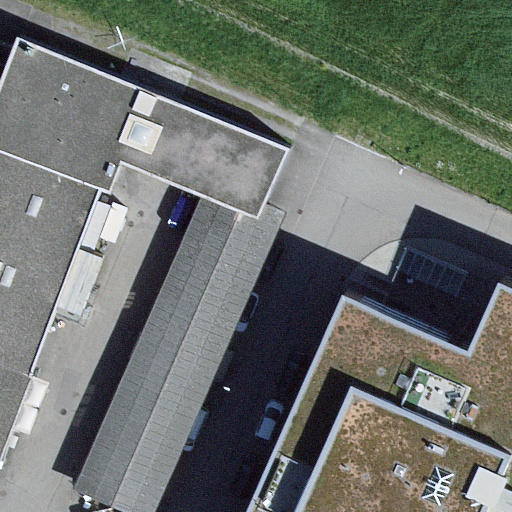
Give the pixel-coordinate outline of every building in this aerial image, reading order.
[(295,153),(37,53),(0,147),(0,360),(41,376),(114,189),(125,194),(136,166),(207,192),(270,220),(295,153)] [(270,220),(207,192),(79,487),(136,511),(162,511),(286,227),(270,220)] [(410,249),(400,270),(460,297),(470,276),(410,249)] [(511,511),(511,351),(508,361),(351,295),(258,511),(511,511)] [(0,360),(0,474),(10,478),(49,379),(41,376),(0,360)]
